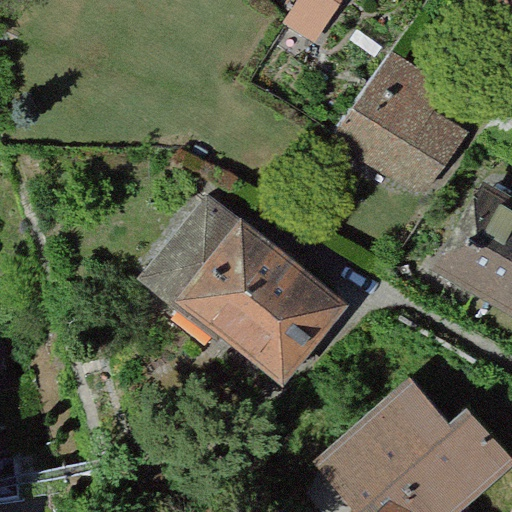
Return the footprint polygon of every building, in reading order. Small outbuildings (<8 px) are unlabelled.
[(299,0),(301,1),(285,28),(319,47),(345,0),(299,0)] [(511,0),(491,0),(491,1),(511,11),(511,0)] [(397,56),(338,144),(430,205),(475,138),(442,116),(456,96),(397,56)] [(511,197),(490,185),(439,277),(511,317),(511,197)] [(210,198),(137,285),(220,354),(226,347),(286,396),(356,312),(245,220),(241,224),(210,198)] [(354,511),(479,511),(511,484),(511,456),(475,413),(455,429),(417,384),(317,469),(354,511)]
